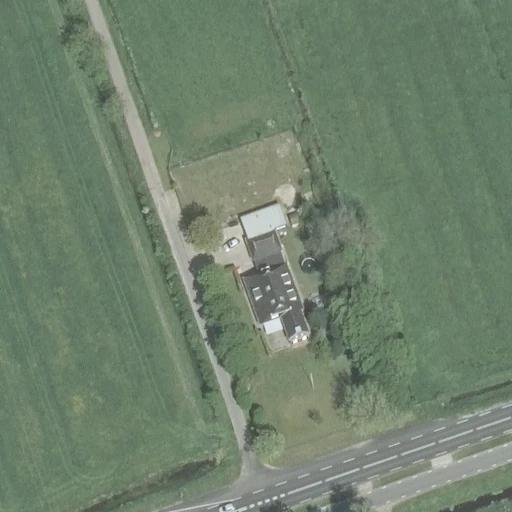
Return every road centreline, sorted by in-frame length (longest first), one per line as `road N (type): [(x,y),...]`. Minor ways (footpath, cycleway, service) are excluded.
road 1 (unclassified): [(266,501),(164,222)]
road 2 (primary): [(266,501),(511,419)]
road 3 (track): [(86,0),(164,222)]
road 4 (unclassified): [(347,511),(511,453)]
